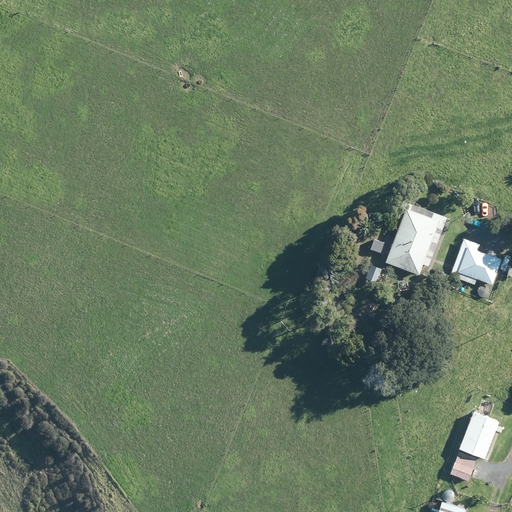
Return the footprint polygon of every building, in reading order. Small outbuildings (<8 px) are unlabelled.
[(427,265),(436,240),(444,220),(445,220),(446,219),(400,201),(394,218),(398,220),(388,250),(385,256),(382,263),(416,276),(420,265),(426,267),(427,265)] [(499,259),(482,253),(475,251),(477,245),(461,239),(448,277),(473,286),(475,280),(490,286),(496,268),(499,259)] [(380,267),(370,264),(366,279),(376,282),(380,267)] [(398,397),(403,383),(392,380),(387,394),(398,397)] [(484,414),(485,413),(478,410),(476,414),(471,412),(456,449),(475,457),(482,459),(483,456),(487,447),(493,431),(498,433),(500,428),(499,427),(495,426),(496,421),(489,419),(486,418),(483,416),(484,414)] [(475,460),(458,453),(450,474),(467,481),(475,460)] [(463,511),(465,508),(441,501),(438,511),(463,511)]
